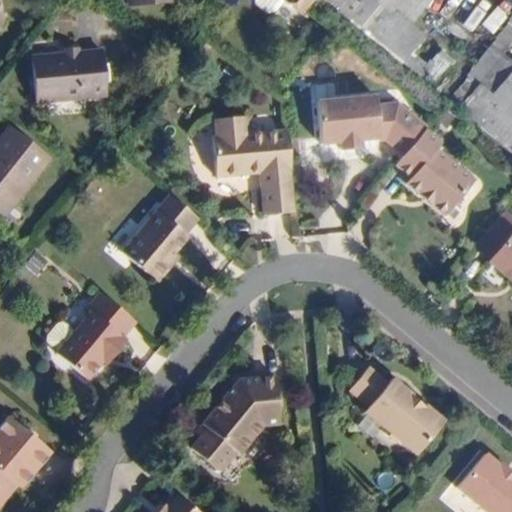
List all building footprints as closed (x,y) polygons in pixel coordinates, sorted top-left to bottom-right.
[(175,10),(174,0),(128,0),(129,13),(175,10)] [(299,16),(311,0),(254,0),(255,5),(266,15),(273,14),(283,2),(299,16)] [(395,6),(400,0),(340,0),(339,3),(385,41),(407,17),(395,6)] [(468,38),(476,26),(490,35),(505,12),(486,0),(465,0),(448,25),(468,38)] [(404,56),(424,31),(407,17),(385,41),(404,56)] [(101,58),(31,65),(35,110),(106,103),(101,58)] [(511,69),(489,98),(477,88),(456,113),(511,158),(511,69)] [(402,155),(424,129),(393,103),(374,105),(373,95),(314,101),(318,144),(337,142),(338,149),(357,147),(357,140),(374,138),(374,141),(383,140),(402,155)] [(262,216),(294,214),(286,131),(245,135),(244,119),(214,122),(215,138),(211,139),(214,178),(258,174),(262,216)] [(444,215),(473,179),(436,148),(440,142),(424,129),(402,155),(395,163),(411,177),(405,183),(444,215)] [(0,219),(4,223),(53,168),(12,133),(0,146),(0,219)] [(175,251),(194,230),(191,227),(198,218),(170,195),(122,250),(152,277),(162,277),(167,271),(166,262),(175,251)] [(511,217),(503,210),(473,246),(488,258),(486,261),(511,283),(511,217)] [(167,271),(181,256),(175,251),(166,262),(167,271)] [(116,357),(128,343),(123,339),(135,323),(101,295),(87,311),(90,314),(56,355),(87,381),(104,362),(112,353),(116,357)] [(108,366),(116,357),(112,353),(104,362),(108,366)] [(423,410),(409,398),(411,395),(393,379),(387,386),(369,370),(349,394),(367,409),(364,414),(382,429),(380,432),(394,445),(397,441),(414,456),(443,422),(425,407),(423,410)] [(238,454),(262,426),(278,424),(274,377),(238,380),(201,424),(206,428),(190,447),(218,471),(234,452),(238,454)] [(20,489),(51,452),(7,415),(0,423),(0,503),(15,485),(20,489)] [(511,511),(511,476),(498,464),(496,466),(482,454),(454,488),(482,511),(511,511)]
